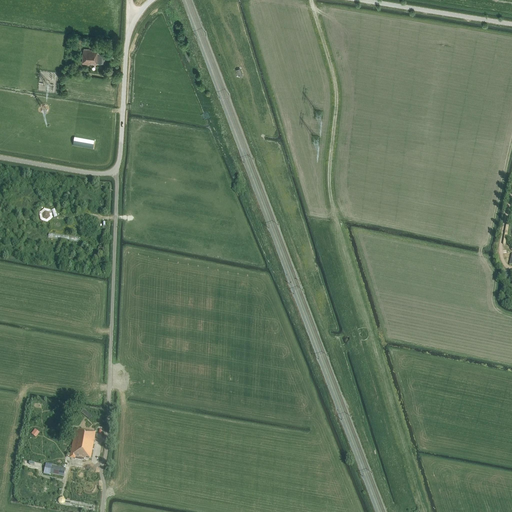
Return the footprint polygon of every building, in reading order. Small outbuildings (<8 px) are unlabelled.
[(83,50),(82,64),(90,64),(90,63),(94,63),(94,64),(97,64),(97,63),(104,64),(104,63),(105,53),(97,53),(97,51),(83,50)] [(94,149),(95,140),(74,136),(73,145),(94,149)] [(47,223),(52,218),(51,211),(44,209),(39,214),(40,221),(47,223)] [(48,238),(78,242),(79,237),(48,233),(48,238)] [(75,428),(75,430),(71,450),(70,454),(70,457),(70,458),(75,459),(75,457),(85,458),(85,457),(91,458),(95,432),(75,428)] [(64,477),(65,469),(45,465),(44,473),(64,477)] [(37,482),(33,489),(39,492),(43,486),(37,482)]
